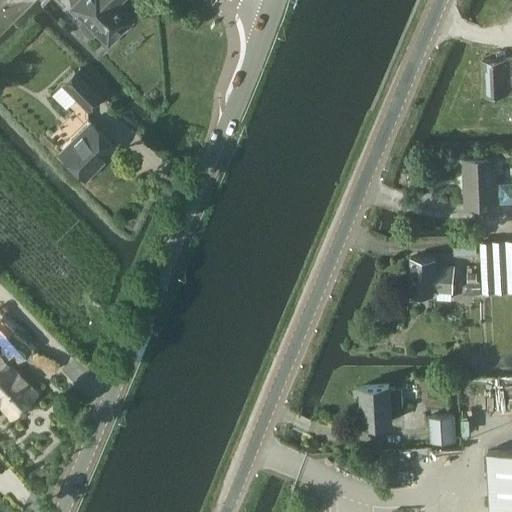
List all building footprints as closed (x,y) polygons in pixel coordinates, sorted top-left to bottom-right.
[(116,3),(118,0),(73,0),(69,4),(82,18),(80,20),(79,24),(88,33),(93,33),(95,31),(105,42),(131,19),(116,3)] [(511,57),(485,59),(487,92),(511,91),(511,57)] [(88,108),(100,96),(74,68),(61,81),(88,108)] [(86,177),(116,147),(89,120),(59,150),(86,177)] [(467,202),(497,201),(495,155),(464,157),(467,202)] [(511,238),(481,240),(484,291),(511,289),(511,238)] [(454,292),(456,264),(437,262),(437,258),(412,256),(409,292),(434,294),(435,291),(438,291),(437,296),(452,297),(452,292),(454,292)] [(0,406),(10,416),(35,390),(10,364),(15,359),(16,361),(33,344),(2,312),(0,309),(0,344),(4,348),(0,351),(0,406)] [(394,421),(393,404),(403,404),(402,386),(392,386),(392,383),(362,385),(364,423),(394,421)] [(454,414),(429,415),(430,441),(455,439),(454,414)] [(491,511),(511,511),(511,449),(488,451),(491,511)]
